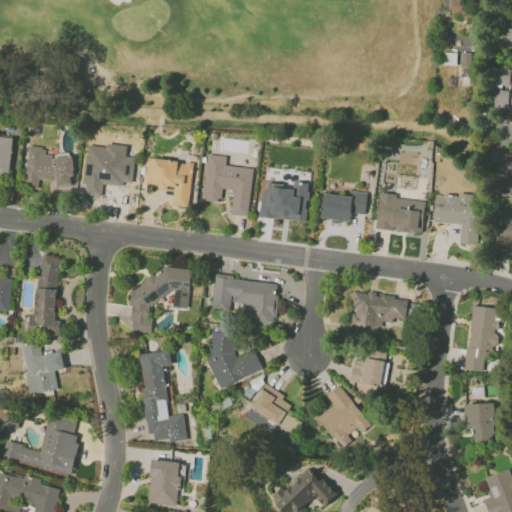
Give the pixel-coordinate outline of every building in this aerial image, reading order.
[(451,0),(450,15),(476,16),(477,0),(451,0)] [(457,53),(445,52),(444,64),(456,65),(457,53)] [(460,67),(470,67),(471,52),(461,52),(460,67)] [(510,83),(495,83),(494,108),(509,108),(510,83)] [(0,176),(8,178),(12,135),(0,133),(0,176)] [(43,153),(44,147),(27,145),(23,186),(37,187),(38,179),(55,180),(55,184),(71,186),(74,156),(43,153)] [(253,168),(226,165),(227,156),(207,154),(202,200),(220,201),(222,188),(233,189),(231,214),(248,216),(253,168)] [(193,162),(147,158),(145,184),(174,187),(172,205),(189,206),(193,162)] [(260,217),(307,220),(309,183),(293,182),(293,185),(267,184),(267,191),(261,190),(260,217)] [(324,193),(321,217),(350,221),(351,212),(365,214),(368,193),(352,190),(352,196),(324,193)] [(425,201),(396,198),(396,193),(379,192),(376,227),(398,230),(398,231),(422,233),(425,201)] [(460,243),(477,244),(479,199),(472,198),(472,195),(435,193),(434,222),(461,223),(460,243)] [(511,223),(511,224),(511,212),(497,211),(496,249),(511,249),(511,223)] [(62,258),(41,256),(33,314),(29,313),(26,332),(59,337),(61,320),(54,319),(62,258)] [(129,331),(151,333),(152,319),(148,318),(150,297),(172,300),(172,306),(187,308),(191,269),(163,266),(162,275),(146,274),(145,290),(133,289),(129,331)] [(211,309),(229,311),(230,302),(251,304),(249,321),(275,323),(279,282),(214,276),(211,309)] [(13,279),(0,277),(0,309),(8,311),(13,279)] [(405,322),(408,297),(355,292),(351,329),(377,331),(378,320),(405,322)] [(501,308),(472,305),(466,370),(483,371),(484,357),(491,358),(492,345),(498,345),(499,331),(501,308)] [(262,371),(254,350),(239,356),(229,330),(203,340),(221,386),(262,371)] [(61,351),(42,355),(40,342),(21,346),(30,393),(58,388),(55,370),(64,368),(61,351)] [(350,379),(382,386),(389,353),(368,348),(365,362),(354,359),(350,379)] [(140,353),(143,388),(148,442),(186,438),(184,414),(168,415),(164,366),(172,365),(170,350),(140,353)] [(291,405),(282,399),(284,395),(265,383),(250,406),(278,424),(291,405)] [(341,449),(352,442),(347,435),(357,427),(361,432),(371,425),(340,384),(326,395),(333,404),(316,417),(341,449)] [(494,402),(466,403),(466,426),(473,426),(473,442),(495,441),(494,402)] [(71,472),(81,420),(49,414),(42,449),(4,442),(1,458),(71,472)] [(178,506),(184,463),(152,459),(147,502),(178,506)] [(337,495),(323,477),(317,478),(309,468),(286,486),(280,486),(272,493),(272,498),(282,510),(280,511),(299,511),(308,511),(303,505),(315,496),(323,506),(337,495)] [(485,477),(491,497),(484,499),(488,511),(511,511),(511,475),(511,476),(509,469),(485,477)] [(0,510),(7,511),(19,511),(22,501),(35,504),(33,511),(53,511),(59,488),(40,483),(41,480),(0,470),(0,510)]
